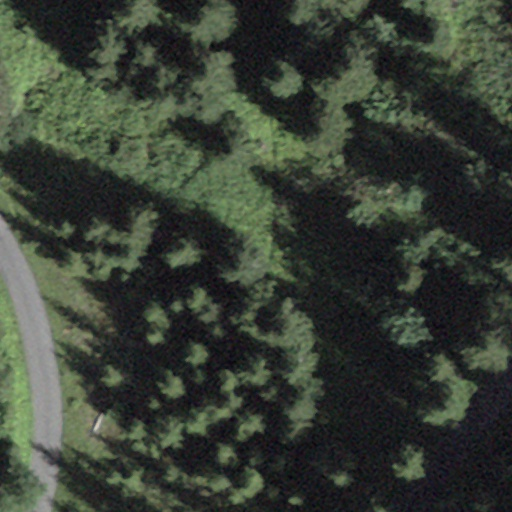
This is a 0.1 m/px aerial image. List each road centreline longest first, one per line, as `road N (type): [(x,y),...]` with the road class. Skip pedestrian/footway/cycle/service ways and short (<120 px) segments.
road 1 (track): [(33,511),(46,367),(31,302),(0,227)]
road 2 (track): [(511,355),(399,511)]
